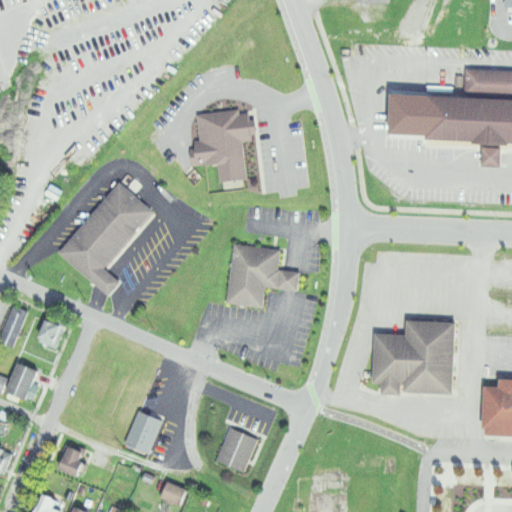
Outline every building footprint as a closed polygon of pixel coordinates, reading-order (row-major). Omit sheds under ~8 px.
[(433,139),(434,97),(468,98),(469,72),(511,72),(511,141),(507,141),(506,168),(486,167),(487,141),(433,139)] [(199,139),(196,114),(238,109),(238,115),(248,114),(249,121),(253,120),(254,131),(250,132),(251,140),(241,141),(246,178),(218,182),(216,164),(190,167),(188,148),(193,148),(193,140),(199,139)] [(61,253),(123,183),(156,212),(106,269),(114,276),(122,283),(111,294),(103,288),(61,253)] [(228,304),(235,244),(285,251),(283,270),(304,273),(302,290),(268,286),(265,309),(228,304)] [(2,342),(15,307),(31,313),(17,348),(2,342)] [(40,340),(48,320),(64,327),(56,347),(40,340)] [(383,335),(381,383),(388,383),(388,395),(406,396),(407,384),(410,384),(409,392),(460,395),(463,324),(415,322),(414,337),(383,335)] [(126,346),(104,346),(104,379),(126,379),(126,346)] [(20,363),(40,371),(29,399),(9,390),(20,363)] [(0,374),(9,378),(3,393),(0,391),(0,374)] [(492,388),(491,428),(494,428),(494,436),(511,436),(511,380),(506,380),(506,388),(492,388)] [(116,392),(94,382),(86,398),(108,408),(116,392)] [(141,411),(166,421),(152,454),(127,444),(141,411)] [(74,425),(93,435),(96,430),(77,420),(74,425)] [(233,429),(260,440),(247,471),(220,460),(233,429)] [(7,473),(0,469),(0,443),(10,448),(7,456),(13,459),(7,473)] [(62,471),(72,445),(93,453),(83,479),(62,471)] [(170,482),(190,489),(183,506),(164,498),(170,482)] [(39,511),(48,493),(62,499),(59,506),(69,510),(68,511),(39,511)]
